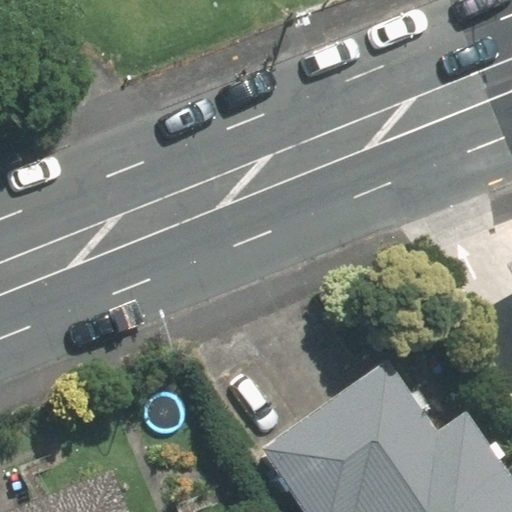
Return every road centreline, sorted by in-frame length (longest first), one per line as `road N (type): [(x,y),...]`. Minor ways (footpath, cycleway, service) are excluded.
road 1 (secondary): [(511,73),(0,278)]
road 2 (unknown): [(434,104),(511,250)]
